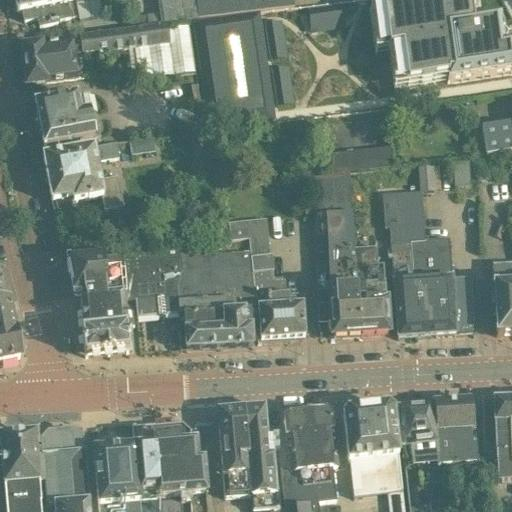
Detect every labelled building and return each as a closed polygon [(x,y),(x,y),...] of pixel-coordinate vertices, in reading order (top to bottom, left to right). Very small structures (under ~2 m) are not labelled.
[(88,0),(12,0),(15,16),(21,15),(23,25),(37,22),(38,30),(57,26),(57,24),(70,22),(68,10),(63,10),(63,6),(89,0),(88,0)] [(156,0),(158,15),(128,20),(130,28),(146,25),(147,30),(165,27),(197,22),(194,0),(156,0)] [(194,0),(197,22),(293,11),(291,0),(194,0)] [(447,85),(511,76),(511,47),(503,49),(499,21),(471,25),(467,2),(383,14),(389,58),(402,56),(407,87),(446,81),(447,85)] [(339,7),(302,12),(303,19),(309,18),(311,32),(342,28),(339,7)] [(278,25),(265,27),(270,64),(283,62),(278,25)] [(165,27),(147,30),(78,39),(78,42),(40,47),(40,46),(20,49),(22,69),(82,61),(82,55),(106,52),(106,55),(127,52),(168,47),(166,32),(165,27)] [(133,85),(194,75),(187,30),(166,32),(168,47),(127,52),(133,85)] [(85,80),(82,61),(22,69),(25,88),(46,86),(46,85),(85,80)] [(285,72),(271,74),(277,111),(290,109),(285,72)] [(76,99),(33,108),(42,152),(93,142),(84,98),(76,100),(76,99)] [(511,155),(511,146),(511,144),(511,124),(509,125),(480,129),(485,159),(511,155)] [(131,159),(156,155),(153,141),(128,144),(131,159)] [(115,146),(42,160),(51,205),(52,205),(54,214),(57,217),(72,214),(74,210),(73,205),(101,200),(104,213),(122,210),(117,180),(99,183),(96,166),(118,161),(115,146)] [(470,190),(468,166),(452,167),(453,191),(470,190)] [(432,171),(424,171),(419,171),(421,198),(434,197),(432,171)] [(358,339),(353,241),(352,241),(349,178),(311,180),(317,294),(329,293),(331,326),(330,326),(331,340),(358,339)] [(409,245),(423,244),(420,198),(381,201),(384,234),(388,233),(396,327),(397,326),(402,339),(428,337),(428,340),(430,340),(428,320),(423,320),(422,303),(418,303),(417,296),(413,297),(409,245)] [(250,270),(254,313),(257,347),(289,343),(304,343),(304,341),(303,341),(301,310),(303,309),(302,297),(285,298),(284,283),(273,284),(271,275),(273,275),(271,258),(269,258),(265,222),(228,226),(230,244),(248,242),(250,270)] [(374,240),(353,241),(358,339),(388,337),(387,323),(386,323),(382,271),(375,271),(374,240)] [(423,245),(423,244),(409,245),(413,297),(417,296),(418,303),(422,303),(423,320),(428,320),(430,340),(455,338),(455,337),(473,336),(470,280),(450,282),(448,244),(423,245)] [(180,253),(122,260),(126,284),(125,299),(126,305),(134,304),(136,320),(177,316),(177,305),(176,287),(180,274),(181,274),(180,253)] [(101,260),(101,262),(66,264),(68,279),(73,278),(74,282),(73,282),(69,285),(71,295),(75,298),(80,297),(113,295),(113,285),(126,284),(122,260),(122,257),(101,260)] [(511,267),(492,269),(495,336),(495,339),(511,337),(511,267)] [(250,270),(181,274),(180,274),(176,287),(177,305),(177,316),(178,322),(184,322),(185,335),(178,335),(179,355),(252,351),(252,342),(251,342),(250,313),(254,313),(250,270)] [(131,354),(130,330),(130,329),(133,329),(132,315),(123,316),(121,299),(125,299),(126,284),(113,285),(113,295),(80,297),(81,304),(80,304),(82,336),(84,360),(109,358),(109,355),(125,354),(125,356),(128,355),(128,354),(131,354)] [(0,364),(19,361),(7,306),(0,307),(0,364)] [(511,401),(481,403),(483,456),(495,456),(496,486),(510,486),(509,467),(511,467),(511,401)] [(439,470),(441,487),(450,486),(449,473),(444,474),(444,469),(477,467),(475,447),(471,448),(469,435),(473,435),(470,404),(433,406),(439,470)] [(439,470),(433,406),(430,406),(431,410),(399,414),(399,412),(397,412),(397,414),(408,511),(443,511),(443,506),(441,487),(439,470)] [(344,442),(395,436),(393,413),(387,409),(346,413),(342,419),(344,442)] [(243,455),(271,453),(270,442),(265,442),(264,428),(265,428),(264,413),(263,413),(261,411),(261,410),(246,411),(246,412),(240,412),(243,455)] [(243,455),(240,412),(216,414),(217,428),(218,428),(221,470),(221,478),(222,478),(224,501),(247,500),(243,455)] [(317,511),(317,506),(335,504),(331,471),(336,470),(330,417),(324,413),(287,418),(283,422),(290,475),(279,476),(282,511),(317,511)] [(182,426),(172,427),(174,448),(178,448),(192,446),(191,434),(182,426)] [(172,427),(154,428),(159,495),(154,495),(155,502),(153,503),(154,511),(179,511),(178,501),(183,500),(182,481),(173,482),(171,464),(181,463),(180,453),(179,453),(178,448),(174,448),(172,427)] [(154,428),(132,430),(139,507),(139,511),(154,511),(153,503),(155,502),(154,495),(159,495),(154,428)] [(139,507),(132,430),(104,432),(106,454),(93,455),(97,510),(139,507)] [(87,511),(81,434),(37,438),(44,511),(87,511)] [(398,459),(395,436),(344,442),(347,465),(398,459)] [(44,511),(37,438),(35,438),(32,438),(32,439),(0,441),(0,458),(4,511),(44,511)] [(192,446),(178,448),(179,453),(180,453),(181,463),(171,464),(173,482),(182,481),(183,500),(178,501),(179,511),(205,511),(204,499),(205,499),(202,465),(196,466),(195,446),(192,446)] [(274,496),(271,453),(243,455),(247,500),(250,499),(250,511),(277,511),(277,496),(274,496)] [(391,509),(403,508),(401,494),(389,495),(391,509)]
